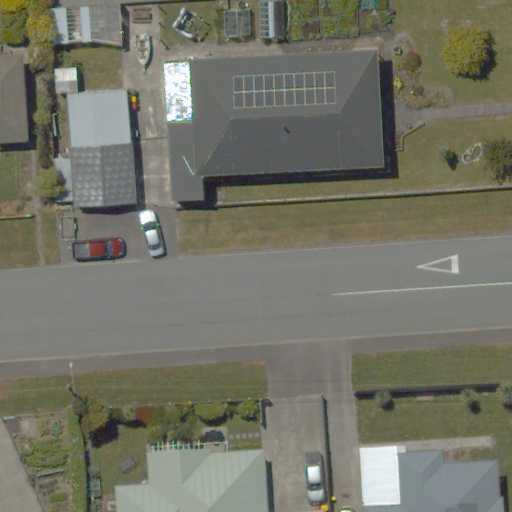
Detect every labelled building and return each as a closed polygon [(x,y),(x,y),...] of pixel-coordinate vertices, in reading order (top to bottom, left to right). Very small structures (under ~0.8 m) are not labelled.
[(376,48),(187,56),(164,57),(170,201),(209,199),(208,173),(381,166),(376,48)] [(0,136),(31,135),(26,53),(0,54),(0,136)] [(54,199),(72,198),(138,196),(133,90),(68,92),(71,153),(53,154),(54,199)] [(269,511),(267,450),(146,454),(146,487),(120,488),(120,511),(269,511)] [(501,511),(500,459),(357,464),(358,511),(501,511)]
